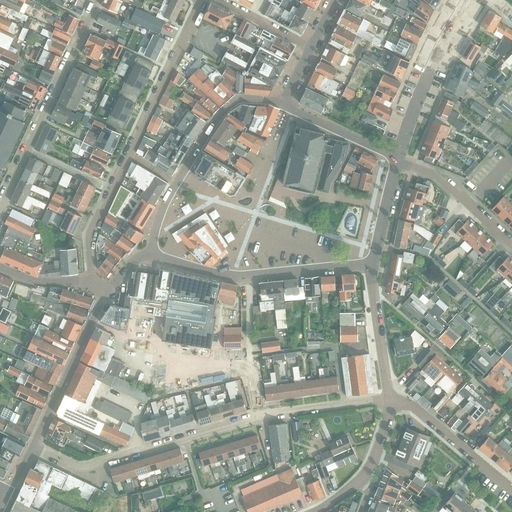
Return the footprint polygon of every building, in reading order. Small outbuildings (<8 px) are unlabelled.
[(0,0),(0,3),(19,12),(23,3),(16,0),(0,0)] [(16,0),(23,3),(33,8),(40,11),(41,7),(35,4),(27,0),(16,0)] [(104,0),(101,6),(116,13),(122,2),(116,0),(104,0)] [(133,0),(132,4),(140,9),(143,4),(135,0),(133,0)] [(159,1),(163,3),(180,11),(185,0),(170,0),(169,0),(157,0),(159,1)] [(320,0),(300,0),(300,2),(301,2),(315,10),(320,0)] [(378,10),(369,6),(357,0),(350,0),(346,9),(360,16),(364,9),(366,10),(367,8),(369,9),(367,12),(376,17),(379,11),(378,11),(378,10)] [(395,8),(381,0),(357,0),(369,6),(371,0),(372,0),(378,3),(378,4),(387,9),(387,10),(392,13),(395,8)] [(419,0),(408,0),(412,3),(413,0),(414,0),(417,2),(415,5),(417,6),(413,13),(428,23),(434,10),(419,0)] [(262,14),(268,17),(274,4),(269,1),(262,14)] [(315,10),(301,2),(297,9),(293,6),(290,12),(308,22),(315,10)] [(28,17),(19,12),(0,3),(0,16),(5,19),(7,16),(6,16),(8,13),(26,21),(28,17)] [(174,22),(180,11),(163,3),(160,9),(153,6),(151,11),(157,14),(156,17),(152,16),(165,22),(167,23),(169,19),(174,22)] [(210,3),(203,18),(226,30),(233,14),(211,3),(210,3)] [(131,18),(134,11),(128,9),(124,17),(130,20),(131,18)] [(165,22),(152,16),(151,17),(135,9),(134,11),(131,18),(150,27),(148,33),(153,35),(146,49),(140,47),(137,53),(143,56),(144,55),(155,60),(165,40),(157,36),(165,22)] [(355,34),(372,42),(375,37),(358,29),(363,19),(345,10),(338,23),(356,33),(355,34)] [(511,30),(498,22),(501,18),(489,10),(488,12),(489,12),(480,26),(494,34),(496,31),(509,38),(504,46),(499,43),(494,52),(502,57),(511,47),(511,30)] [(308,22),(290,12),(286,20),(279,17),(276,22),(301,35),(308,22)] [(102,30),(112,35),(119,21),(102,13),(101,16),(99,16),(97,19),(98,21),(97,23),(104,26),(102,30)] [(54,25),(57,19),(48,15),(45,21),(54,25)] [(11,22),(5,19),(0,16),(0,27),(7,31),(11,22)] [(57,19),(54,25),(53,26),(72,35),(79,20),(69,16),(66,22),(63,21),(63,23),(56,20),(57,19)] [(122,24),(133,30),(136,24),(125,19),(122,24)] [(412,27),(423,32),(427,24),(416,19),(412,27)] [(243,20),(238,31),(236,35),(242,38),(250,23),(243,20)] [(423,32),(412,27),(406,24),(401,35),(418,43),(423,32)] [(356,38),(357,39),(359,37),(337,26),(328,44),(342,51),(344,46),(350,49),(356,38)] [(51,38),(67,45),(71,36),(55,29),(53,34),(43,29),(41,33),(48,37),(49,37),(51,38)] [(0,47),(15,54),(17,50),(9,46),(13,37),(0,30),(0,47)] [(269,50),(288,60),(295,47),(263,30),(260,36),(273,43),(269,50)] [(117,59),(119,56),(122,48),(113,43),(113,45),(89,34),(84,44),(85,45),(81,53),(97,61),(103,46),(110,49),(108,55),(117,59)] [(223,63),(274,87),(287,61),(236,36),(232,45),(256,57),(252,67),(227,54),(223,63)] [(23,46),(30,48),(32,39),(25,37),(23,46)] [(495,46),(498,41),(491,37),(489,41),(495,46)] [(384,47),(410,60),(417,45),(401,38),(400,40),(401,41),(398,47),(396,46),(397,46),(387,41),(384,47)] [(44,48),(62,56),(66,47),(48,39),(44,48)] [(482,44),(480,47),(471,42),(462,57),(471,62),(471,61),(476,65),(481,56),(476,53),(478,49),(484,53),(487,48),(482,44)] [(342,66),(345,66),(349,57),(327,46),(321,57),(339,66),(340,65),(342,66)] [(18,56),(15,54),(0,47),(0,65),(2,66),(1,65),(3,61),(14,66),(18,56)] [(38,63),(55,71),(61,58),(38,47),(33,58),(38,61),(38,63)] [(361,59),(362,58),(365,52),(366,50),(359,47),(355,56),(361,59)] [(189,55),(200,61),(204,54),(193,48),(189,55)] [(365,52),(362,58),(376,66),(379,59),(365,52)] [(511,54),(505,62),(504,62),(497,70),(501,73),(508,65),(509,67),(511,63),(511,54)] [(385,70),(402,78),(409,63),(392,55),(385,70)] [(114,65),(134,74),(136,70),(122,64),(125,58),(119,56),(117,59),(114,65)] [(136,75),(147,80),(155,62),(144,57),(136,75)] [(89,66),(99,71),(102,65),(91,60),(89,66)] [(356,67),(367,72),(370,65),(359,60),(356,67)] [(315,72),(338,83),(339,83),(332,80),(337,70),(319,62),(315,72)] [(473,70),(484,78),(490,70),(479,62),(473,70)] [(85,88),(85,87),(89,80),(94,82),(97,75),(96,72),(78,63),(75,69),(74,69),(69,80),(85,88)] [(469,87),(475,92),(479,82),(470,78),(473,72),(466,67),(458,63),(451,79),(469,87)] [(134,74),(114,65),(110,75),(116,78),(120,68),(134,74)] [(234,87),(223,77),(216,71),(209,66),(202,73),(198,69),(188,78),(206,95),(207,95),(220,108),(230,99),(236,94),(235,93),(232,90),(234,87)] [(38,80),(48,85),(54,72),(44,67),(38,80)] [(364,79),(367,72),(356,67),(353,74),(364,79)] [(244,93),(245,79),(245,76),(235,73),(228,69),(223,77),(234,87),(232,90),(235,93),(235,92),(244,93)] [(169,83),(175,87),(176,85),(179,86),(185,79),(176,71),(169,83)] [(0,78),(0,80),(6,83),(9,75),(3,72),(0,78)] [(335,90),(338,83),(315,72),(308,84),(315,87),(330,95),(333,89),(335,90)] [(361,85),(364,79),(353,74),(350,80),(361,85)] [(139,97),(147,80),(136,75),(128,92),(139,97)] [(373,82),(396,93),(400,84),(383,75),(378,85),(373,82)] [(23,92),(40,99),(41,100),(47,89),(22,77),(20,82),(26,85),(23,92)] [(269,96),(274,87),(253,77),(251,79),(245,79),(244,93),(269,96)] [(475,93),(475,92),(469,87),(451,79),(446,90),(462,97),(464,92),(473,98),(476,93),(475,93)] [(90,90),(85,87),(85,88),(69,80),(63,92),(79,99),(80,99),(83,91),(88,94),(90,90)] [(358,92),(361,85),(350,80),(347,86),(358,92)] [(391,102),(396,93),(373,82),(371,86),(376,89),(374,94),(391,102)] [(40,99),(23,92),(5,83),(3,87),(16,93),(13,99),(19,102),(35,110),(40,99)] [(171,93),(175,87),(169,83),(165,90),(171,93)] [(208,111),(213,115),(219,109),(195,87),(192,84),(189,87),(201,99),(198,103),(208,111)] [(312,91),(315,87),(308,84),(306,89),(299,103),(321,114),(328,99),(312,91)] [(98,100),(104,103),(108,93),(103,90),(98,100)] [(490,102),(496,107),(505,96),(499,91),(490,102)] [(85,101),(80,99),(79,99),(63,92),(58,103),(74,111),(78,103),(83,105),(85,101)] [(130,115),(139,97),(128,92),(119,110),(130,115)] [(198,103),(196,101),(195,102),(183,92),(179,98),(187,104),(187,105),(191,107),(191,106),(193,108),(191,112),(191,113),(206,122),(206,121),(207,121),(213,115),(208,111),(198,103)] [(436,116),(447,121),(451,125),(453,127),(460,132),(465,125),(456,119),(458,115),(450,111),(453,103),(456,104),(458,99),(454,96),(446,92),(443,98),(436,116)] [(159,104),(170,109),(174,101),(163,95),(159,104)] [(180,104),(174,101),(171,108),(177,110),(180,104)] [(471,107),(485,117),(489,112),(475,101),(471,107)] [(0,169),(0,168),(3,169),(24,123),(20,121),(24,111),(4,102),(2,108),(0,107),(0,169)] [(372,113),(389,121),(393,110),(377,102),(372,113)] [(92,114),(97,116),(102,106),(97,104),(92,114)] [(237,119),(248,125),(256,107),(241,105),(240,105),(234,109),(240,113),(237,119)] [(270,106),(269,105),(268,107),(257,107),(253,116),(254,116),(253,120),(252,120),(250,124),(256,127),(259,128),(257,133),(268,137),(272,127),(280,110),(270,106)] [(69,136),(71,131),(73,128),(65,124),(71,112),(57,106),(54,112),(52,111),(45,125),(57,131),(69,136)] [(153,117),(158,119),(162,109),(158,107),(153,117)] [(122,133),(130,115),(119,110),(111,128),(122,133)] [(206,122),(191,113),(187,110),(174,128),(179,131),(193,140),(194,140),(206,122)] [(248,125),(237,119),(233,116),(234,114),(233,113),(234,112),(232,111),(229,113),(224,119),(236,129),(239,130),(242,132),(245,133),(248,125)] [(361,120),(374,126),(378,118),(365,112),(361,120)] [(429,132),(446,138),(451,125),(447,121),(436,116),(429,132)] [(163,121),(158,119),(153,117),(151,122),(160,126),(163,121)] [(230,138),(236,129),(224,119),(211,138),(220,144),(220,145),(222,146),(223,146),(224,147),(226,145),(230,147),(234,140),(230,138)] [(99,136),(99,137),(116,145),(120,136),(121,134),(105,127),(105,126),(94,120),(91,126),(101,131),(99,136)] [(52,140),(57,131),(45,125),(39,138),(48,142),(50,139),(52,140)] [(302,130),(296,128),(283,185),(315,193),(323,189),(341,166),(349,144),(330,140),(329,137),(324,134),(303,128),(302,130)] [(141,143),(145,145),(153,148),(158,137),(147,129),(141,143)] [(88,131),(82,143),(94,148),(95,146),(112,153),(116,145),(99,137),(99,136),(88,131)] [(185,153),(193,140),(179,131),(175,136),(170,134),(168,137),(166,142),(185,153)] [(252,136),(245,133),(242,132),(237,140),(251,148),(251,147),(257,138),(252,136)] [(429,132),(425,142),(442,149),(446,139),(429,132)] [(46,147),(48,142),(39,138),(37,143),(46,147)] [(230,151),(224,147),(223,146),(222,146),(220,145),(220,144),(211,138),(204,150),(223,162),(230,151)] [(257,138),(251,147),(260,151),(265,142),(257,138)] [(110,156),(94,148),(82,143),(74,139),(72,143),(80,147),(77,154),(83,157),(85,152),(91,155),(89,159),(105,167),(110,156)] [(178,165),(185,153),(166,142),(163,146),(168,149),(163,157),(178,165)] [(424,142),(420,153),(426,156),(423,162),(436,168),(439,160),(438,160),(442,149),(424,142)] [(43,153),(46,147),(37,143),(34,149),(43,153)] [(489,152),(495,146),(491,143),(485,149),(489,152)] [(233,152),(242,158),(246,152),(236,147),(233,152)] [(372,170),(378,159),(355,147),(353,152),(358,154),(359,152),(362,154),(357,163),(372,170)] [(179,166),(178,165),(163,157),(159,154),(158,156),(148,150),(144,158),(153,163),(153,164),(173,176),(179,166)] [(223,162),(204,150),(199,159),(192,171),(232,195),(237,193),(247,177),(223,162)] [(475,160),(479,164),(484,158),(481,155),(475,160)] [(26,169),(42,177),(48,165),(31,157),(26,169)] [(349,161),(357,165),(358,165),(355,164),(357,160),(351,157),(349,161)] [(84,160),(82,164),(73,159),(70,165),(100,179),(104,170),(84,160)] [(248,174),(253,166),(244,160),(238,168),(248,174)] [(355,170),(357,165),(349,161),(344,170),(347,171),(349,167),(355,170)] [(473,170),(478,164),(475,161),(469,167),(473,170)] [(133,179),(161,195),(168,183),(137,165),(137,166),(131,162),(125,177),(129,179),(130,177),(133,179)] [(49,180),(56,183),(61,171),(55,168),(49,180)] [(41,181),(42,177),(26,169),(21,180),(32,185),(35,178),(41,181)] [(369,191),(373,175),(361,171),(360,174),(353,172),(349,187),(369,191)] [(58,185),(63,187),(66,188),(72,177),(64,173),(58,185)] [(76,193),(90,199),(96,188),(82,181),(77,179),(74,185),(79,187),(76,193)] [(154,206),(161,195),(133,179),(131,183),(140,188),(136,195),(140,197),(154,206)] [(38,188),(32,185),(21,180),(16,191),(27,196),(29,190),(49,198),(51,194),(45,191),(38,188)] [(408,188),(405,200),(423,206),(426,195),(428,196),(430,187),(416,183),(414,190),(408,188)] [(59,196),(63,187),(58,185),(51,200),(61,205),(62,200),(63,198),(59,196)] [(129,191),(120,185),(108,212),(112,214),(129,191)] [(40,202),(27,196),(16,191),(11,202),(22,207),(25,208),(27,208),(29,203),(43,210),(45,205),(40,202)] [(90,199),(76,193),(74,198),(69,196),(65,204),(74,208),(75,206),(85,211),(89,203),(91,204),(93,200),(90,199)] [(511,204),(503,196),(491,210),(499,218),(511,204)] [(156,207),(154,206),(140,197),(143,199),(135,210),(149,218),(156,207)] [(60,207),(61,205),(51,200),(48,208),(66,216),(63,223),(76,230),(82,217),(60,207)] [(419,205),(418,204),(405,200),(400,216),(419,222),(421,214),(417,213),(419,205)] [(511,204),(499,218),(508,226),(511,220),(511,204)] [(444,220),(448,215),(440,209),(436,215),(444,220)] [(142,229),(149,218),(135,210),(128,221),(142,229)] [(123,235),(137,244),(144,234),(119,219),(119,218),(112,214),(108,212),(104,222),(114,229),(116,224),(126,231),(123,235)] [(8,216),(5,224),(9,226),(32,236),(35,229),(35,228),(9,216),(8,216)] [(459,219),(449,229),(455,235),(456,234),(462,239),(475,226),(468,219),(464,224),(459,219)] [(215,258),(216,258),(225,249),(206,220),(198,222),(177,235),(181,240),(192,250),(190,252),(196,258),(203,265),(212,255),(215,258)] [(394,246),(410,250),(412,243),(406,242),(410,223),(399,220),(394,246)] [(123,235),(114,229),(104,222),(102,228),(118,240),(115,244),(129,254),(137,244),(123,235)] [(433,244),(435,246),(441,235),(435,232),(433,237),(429,233),(422,228),(416,225),(414,225),(414,227),(413,230),(433,244)] [(0,247),(5,249),(7,245),(25,251),(27,247),(32,236),(9,226),(4,237),(0,244),(0,247)] [(475,226),(462,239),(474,250),(487,236),(475,226)] [(487,236),(474,250),(480,256),(479,257),(486,262),(495,252),(490,247),(494,243),(487,236)] [(110,254),(119,261),(126,254),(108,240),(101,248),(103,249),(100,253),(96,254),(97,259),(99,259),(99,257),(98,256),(99,253),(107,259),(110,254)] [(428,256),(435,246),(433,244),(429,250),(415,245),(413,251),(428,256)] [(7,245),(0,260),(0,261),(36,276),(42,260),(41,252),(27,247),(25,251),(7,245)] [(42,260),(44,276),(48,276),(78,274),(76,249),(60,250),(60,260),(54,261),(54,264),(48,265),(48,263),(43,263),(46,258),(42,256),(42,260)] [(398,278),(404,280),(398,278),(402,262),(412,264),(414,255),(409,254),(404,252),(403,256),(393,253),(388,276),(398,278)] [(112,270),(119,261),(110,254),(107,259),(99,253),(98,256),(99,257),(101,257),(103,258),(101,262),(103,263),(98,269),(107,278),(112,270)] [(434,253),(431,257),(437,263),(440,259),(434,253)] [(218,260),(216,258),(215,258),(212,255),(203,265),(211,267),(218,261),(218,260)] [(499,256),(489,266),(496,272),(497,271),(501,274),(511,262),(511,259),(508,256),(504,261),(499,256)] [(440,259),(437,263),(443,268),(447,264),(440,259)] [(511,262),(501,274),(511,284),(511,282),(511,262)] [(133,283),(128,282),(127,282),(125,294),(122,293),(119,293),(117,306),(130,308),(131,304),(154,308),(153,316),(165,317),(172,271),(160,269),(159,273),(154,272),(154,270),(151,270),(147,269),(147,271),(135,270),(134,278),(133,283)] [(165,317),(161,342),(219,344),(219,317),(217,317),(217,300),(221,282),(172,271),(165,317)] [(342,284),(339,285),(340,301),(350,300),(350,291),(356,290),(355,286),(357,284),(357,280),(355,279),(354,274),(342,275),(342,284)] [(436,282),(441,287),(448,279),(443,274),(436,282)] [(0,275),(0,293),(6,296),(13,281),(0,275)] [(322,293),(322,307),(328,307),(328,293),(329,293),(329,290),(335,290),(334,276),(321,277),(322,293)] [(403,285),(404,280),(398,278),(388,276),(385,292),(384,297),(389,302),(391,295),(392,296),(393,293),(404,296),(406,286),(403,285)] [(306,279),(306,287),(305,297),(320,296),(319,277),(306,279)] [(459,283),(465,288),(468,284),(462,279),(459,283)] [(305,297),(306,287),(299,288),(298,280),(284,281),(286,295),(299,293),(299,299),(305,298),(305,297)] [(443,287),(455,298),(461,291),(449,280),(443,287)] [(285,312),(285,304),(282,281),(260,284),(261,294),(260,294),(260,296),(261,302),(258,303),(259,312),(265,311),(264,302),(274,301),(275,310),(278,310),(279,320),(271,320),(262,319),(261,334),(271,334),(271,329),(280,328),(280,329),(287,329),(285,312)] [(221,282),(219,294),(235,297),(238,286),(221,282)] [(54,304),(66,305),(67,302),(70,302),(79,305),(85,307),(90,310),(94,300),(93,300),(93,299),(77,294),(77,293),(61,289),(57,288),(50,287),(47,297),(45,302),(54,304)] [(471,287),(468,291),(474,296),(477,293),(471,287)] [(419,321),(435,303),(439,299),(432,292),(428,297),(430,299),(425,305),(413,293),(402,305),(419,321)] [(45,302),(47,297),(31,293),(29,301),(44,305),(45,302)] [(477,299),(483,305),(487,301),(480,295),(477,299)] [(487,301),(483,305),(489,310),(493,307),(487,301)] [(71,305),(66,305),(54,304),(45,302),(44,305),(43,309),(52,311),(60,314),(84,324),(89,312),(84,309),(71,305)] [(435,303),(419,321),(431,331),(430,334),(432,336),(435,335),(436,336),(447,324),(439,317),(444,312),(435,303)] [(110,305),(99,321),(126,333),(130,308),(117,306),(110,305)] [(0,324),(8,327),(11,318),(0,313),(0,324)] [(339,315),(340,327),(355,327),(355,315),(339,315)] [(468,331),(471,328),(459,316),(456,319),(468,331)] [(501,322),(508,327),(511,323),(505,318),(501,322)] [(56,327),(54,332),(75,342),(82,326),(68,320),(68,321),(63,319),(59,328),(56,327)] [(34,336),(70,353),(75,343),(44,329),(45,327),(39,325),(34,336)] [(449,326),(438,338),(450,348),(460,337),(450,328),(451,327),(449,326)] [(80,361),(100,369),(117,377),(121,367),(109,361),(114,349),(109,347),(112,341),(108,339),(111,334),(96,327),(80,361)] [(355,327),(340,327),(340,340),(357,339),(357,327),(355,327)] [(330,330),(331,343),(338,342),(336,329),(330,330)] [(224,334),(224,349),(241,349),(241,334),(224,334)] [(396,347),(394,347),(396,356),(414,352),(413,348),(419,341),(413,335),(411,338),(411,337),(395,340),(396,347)] [(28,348),(42,354),(64,365),(69,355),(33,338),(28,348)] [(279,339),(261,342),(262,352),(281,349),(279,339)] [(415,362),(421,367),(433,354),(427,348),(415,362)] [(492,366),(502,355),(496,351),(490,357),(481,349),(468,364),(482,376),(491,366),(492,366)] [(59,376),(64,365),(42,354),(38,361),(45,364),(43,368),(59,376)] [(341,357),(346,396),(374,393),(369,354),(341,357)] [(435,382),(448,367),(435,355),(422,370),(435,382)] [(511,364),(502,355),(492,366),(491,367),(493,368),(484,378),(497,390),(506,380),(497,371),(503,364),(511,372),(511,364)] [(278,399),(275,375),(272,356),(265,357),(266,365),(269,364),(272,386),(264,387),(266,400),(278,399)] [(99,371),(100,369),(80,361),(65,394),(85,404),(98,411),(102,402),(87,395),(95,379),(106,384),(110,375),(99,371)] [(25,385),(49,397),(53,387),(31,377),(10,367),(8,372),(19,377),(17,381),(25,385)] [(290,397),(302,395),(298,367),(293,367),(295,383),(288,384),(290,397)] [(314,394),(312,380),(305,381),(304,371),(299,372),(298,367),(302,395),(314,394)] [(448,367),(435,382),(446,391),(431,407),(436,412),(455,391),(453,389),(462,379),(448,367)] [(54,385),(59,376),(43,368),(41,372),(37,370),(35,374),(36,376),(54,385)] [(324,379),(326,392),(338,390),(337,377),(329,378),(328,368),(323,369),(324,375),(325,379),(324,379)] [(280,374),(275,375),(278,399),(290,397),(288,384),(282,385),(280,374)] [(112,387),(116,378),(110,375),(106,384),(112,387)] [(405,386),(410,390),(418,381),(413,377),(405,386)] [(118,390),(122,380),(116,378),(112,387),(118,390)] [(314,394),(326,392),(324,379),(312,380),(314,394)] [(123,392),(127,383),(122,380),(118,390),(123,392)] [(228,392),(229,397),(232,396),(234,396),(237,395),(237,394),(235,387),(237,386),(236,381),(225,383),(228,392)] [(129,395),(133,386),(127,383),(123,392),(129,395)] [(466,395),(469,398),(475,391),(467,383),(451,400),(457,405),(466,395)] [(15,395),(43,408),(48,398),(20,385),(15,395)] [(134,397),(138,388),(133,386),(129,395),(134,397)] [(140,400),(144,390),(138,388),(134,397),(140,400)] [(144,390),(140,400),(145,402),(150,393),(144,390)] [(472,404),(476,407),(484,398),(475,391),(469,398),(464,403),(469,407),(472,404)] [(235,414),(231,403),(225,404),(223,399),(225,398),(224,393),(216,396),(217,399),(217,400),(218,400),(220,406),(219,406),(222,418),(235,414)] [(81,413),(85,404),(65,394),(56,412),(58,416),(99,435),(104,424),(81,413)] [(208,410),(211,421),(222,418),(219,406),(220,406),(218,400),(217,400),(217,399),(212,401),(209,394),(203,396),(205,403),(206,403),(208,410)] [(206,404),(202,405),(199,395),(191,397),(200,425),(211,421),(208,410),(206,404)] [(236,401),(234,396),(232,396),(229,397),(231,403),(235,414),(246,411),(243,399),(236,401)] [(484,398),(476,407),(469,414),(478,422),(493,406),(484,398)] [(103,413),(109,402),(103,400),(102,402),(98,411),(103,413)] [(15,424),(32,432),(42,410),(32,405),(31,406),(22,402),(16,414),(19,415),(15,424)] [(109,416),(114,405),(109,402),(103,413),(109,416)] [(172,433),(167,416),(159,418),(155,402),(150,403),(155,419),(160,437),(172,433)] [(177,407),(180,418),(183,430),(196,426),(192,414),(186,416),(184,411),(186,410),(184,405),(182,406),(181,402),(176,403),(177,407)] [(114,419),(120,407),(114,405),(109,416),(114,419)] [(120,421),(125,410),(120,407),(114,419),(120,421)] [(183,430),(180,418),(174,420),(172,414),(174,414),(173,408),(165,411),(167,416),(172,433),(183,430)] [(125,424),(126,423),(131,413),(125,410),(120,421),(123,423),(125,424)] [(160,437),(155,419),(151,420),(149,415),(142,418),(140,424),(142,429),(140,430),(144,442),(160,437)] [(32,432),(15,424),(0,417),(0,429),(27,441),(32,432)] [(44,439),(58,445),(68,425),(54,418),(47,433),(44,439)] [(456,429),(463,434),(471,424),(465,419),(456,429)] [(292,423),(294,442),(302,441),(300,422),(292,423)] [(104,424),(99,435),(100,435),(125,447),(130,436),(134,428),(134,427),(126,423),(125,424),(123,423),(119,431),(105,424),(104,424)] [(275,469),(290,463),(285,423),(269,425),(273,462),(275,462),(275,469)] [(484,437),(492,429),(487,425),(479,433),(484,437)] [(73,435),(82,439),(85,434),(76,429),(73,435)] [(421,455),(428,438),(412,431),(411,434),(406,432),(396,457),(419,466),(424,456),(421,455)] [(482,437),(476,432),(470,439),(475,443),(482,437)] [(0,450),(0,475),(5,478),(16,454),(20,456),(25,443),(7,435),(0,450)] [(245,439),(249,451),(261,448),(257,435),(245,439)] [(84,445),(101,453),(105,444),(89,436),(84,445)] [(315,463),(352,447),(347,436),(328,444),(330,449),(313,456),(316,462),(315,463)] [(488,456),(497,445),(488,437),(479,448),(488,456)] [(244,453),(249,451),(245,439),(233,442),(242,471),(247,470),(245,464),(243,458),(245,457),(244,453)] [(238,472),(242,471),(233,442),(222,446),(226,459),(233,456),(238,472)] [(464,464),(468,458),(450,443),(445,449),(464,464)] [(497,464),(509,450),(505,446),(502,449),(497,445),(488,456),(497,464)] [(219,461),(226,459),(222,446),(211,449),(218,472),(222,471),(219,461)] [(314,463),(320,476),(321,479),(329,476),(325,466),(333,462),(333,460),(335,459),(338,467),(357,458),(352,447),(315,463),(314,463)] [(168,452),(172,464),(184,461),(180,448),(168,452)] [(217,473),(218,472),(211,449),(199,453),(203,466),(210,463),(214,474),(213,474),(215,478),(219,477),(217,473)] [(509,450),(497,464),(507,472),(511,466),(511,457),(509,454),(511,451),(509,450)] [(173,469),(172,464),(168,452),(156,455),(160,468),(168,466),(172,479),(176,478),(173,469)] [(149,471),(160,468),(156,455),(145,459),(149,471)] [(137,475),(149,471),(145,459),(133,462),(137,475)] [(103,492),(104,491),(38,460),(33,470),(31,469),(23,484),(16,500),(15,500),(15,501),(11,509),(11,510),(14,511),(78,511),(48,497),(49,496),(46,495),(51,484),(89,502),(88,504),(96,508),(99,500),(105,503),(109,495),(103,492)] [(126,478),(137,475),(133,462),(122,466),(126,478)] [(114,482),(126,478),(122,466),(110,469),(114,482)] [(425,476),(429,470),(424,466),(420,473),(425,476)] [(379,485),(398,493),(403,482),(386,468),(379,485)] [(261,511),(302,495),(301,492),(295,479),(291,469),(277,475),(280,481),(241,497),(248,511),(261,511)] [(318,477),(320,476),(317,469),(311,471),(315,481),(306,485),(312,500),(325,495),(318,477)] [(406,488),(416,496),(422,489),(411,481),(406,488)] [(407,500),(398,493),(379,485),(375,496),(390,503),(394,494),(396,495),(399,497),(398,498),(404,503),(407,500)] [(144,493),(146,500),(153,498),(153,497),(160,495),(158,489),(144,493)] [(447,511),(453,511),(464,500),(455,493),(442,507),(447,511)] [(181,498),(183,504),(193,500),(190,494),(181,498)] [(377,511),(390,511),(387,509),(389,504),(374,498),(369,509),(377,511)] [(468,511),(472,508),(464,500),(453,511),(468,511)]
